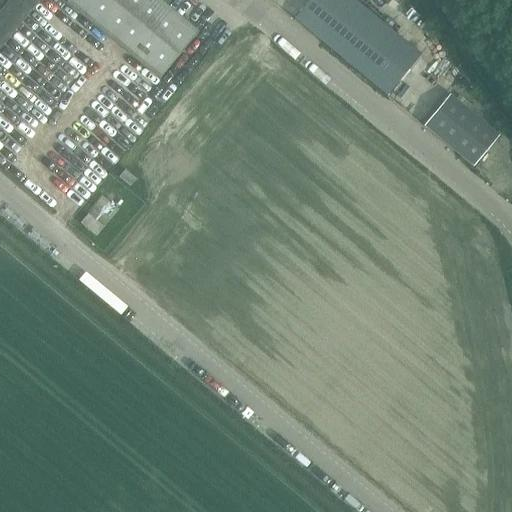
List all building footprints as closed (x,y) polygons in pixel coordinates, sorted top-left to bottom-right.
[(0,0),(0,49),(40,0),(0,0)] [(160,80),(198,34),(157,0),(70,0),(67,4),(160,80)] [(418,55),(421,52),(417,49),(415,52),(351,0),(309,0),(294,20),(387,97),(420,56),(418,55)] [(449,96),(423,127),(473,167),(499,137),(449,96)] [(96,239),(103,230),(88,217),(80,226),(96,239)]
